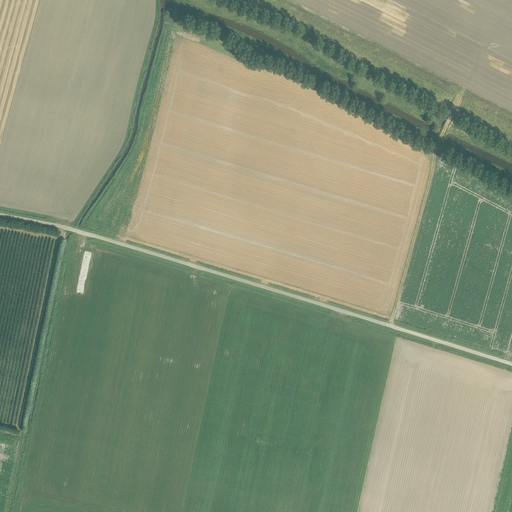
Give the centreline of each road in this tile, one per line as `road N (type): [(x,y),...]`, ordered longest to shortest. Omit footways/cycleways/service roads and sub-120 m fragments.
road 1 (unclassified): [(511,364),(88,234),(0,215)]
road 2 (track): [(390,325),(435,150),(465,86)]
